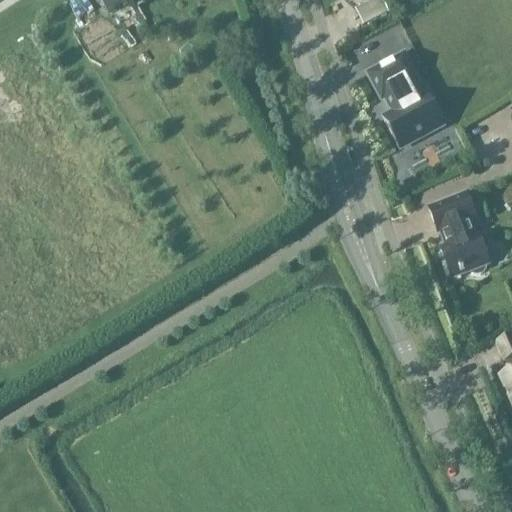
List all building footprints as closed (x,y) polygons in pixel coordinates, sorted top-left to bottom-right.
[(379,0),(356,12),(364,28),(391,15),(383,0),(379,0)] [(383,120),(399,150),(443,127),(427,97),(423,99),(415,84),(417,83),(404,58),(369,76),(382,101),(386,99),(394,115),(383,120)] [(485,267),(489,265),(478,237),(475,238),(469,223),(476,220),(466,197),(429,211),(438,235),(442,234),(448,249),(441,252),(452,280),(471,272),(473,276),(477,277),(481,277),(484,274),(487,271),(485,267)] [(511,363),(511,340),(498,346),(506,366),(511,363)] [(511,374),(501,379),(511,404),(511,374)]
